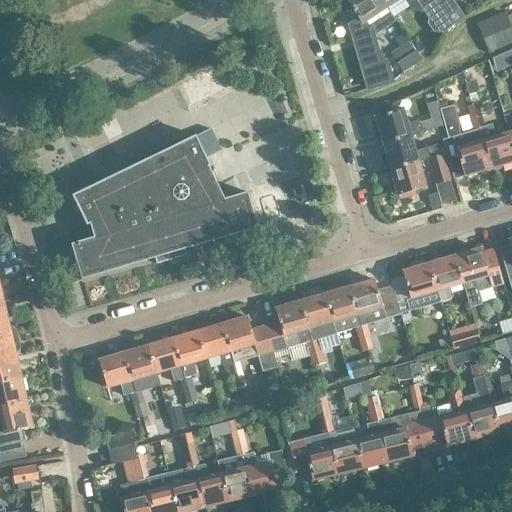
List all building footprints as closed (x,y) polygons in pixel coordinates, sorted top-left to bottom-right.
[(370,89),(393,83),(387,61),(381,63),(369,22),(378,16),(380,17),(390,24),(395,21),(386,8),(381,0),(345,0),(359,22),(352,27),(355,40),(354,41),(356,49),(358,48),(370,89)] [(381,0),(386,8),(398,0),(404,0),(408,5),(420,8),(428,19),(427,24),(433,32),(441,34),(442,36),(453,28),(433,0),(381,0)] [(433,0),(453,28),(463,21),(450,0),(433,0)] [(510,29),(506,19),(504,16),(478,27),(483,40),(510,29)] [(511,33),(510,29),(483,40),(489,53),(511,43),(511,33)] [(429,57),(420,43),(413,47),(416,52),(422,61),(429,57)] [(397,65),(403,75),(422,63),(415,53),(397,65)] [(406,87),(427,74),(421,66),(401,78),(406,87)] [(472,106),(477,104),(480,103),(477,95),(469,98),(472,106)] [(470,120),(481,116),(477,104),(472,106),(469,98),(465,99),(467,107),(466,108),(470,120)] [(441,116),(444,127),(445,127),(448,140),(442,141),(454,180),(464,178),(491,170),(479,130),(473,132),(460,136),(460,126),(454,106),(440,110),(442,116),(441,116)] [(382,146),(411,137),(416,135),(444,127),(441,116),(431,119),(432,120),(420,123),(419,120),(407,124),(403,111),(374,119),(375,123),(371,124),(374,136),(379,135),(382,146)] [(511,163),(511,145),(509,134),(496,138),(492,125),(485,127),(481,116),(470,120),(473,132),(479,130),(491,170),(511,163)] [(210,130),(196,137),(206,159),(221,152),(210,130)] [(72,197),(87,227),(90,226),(94,240),(81,244),(80,243),(71,246),(82,282),(91,279),(90,278),(155,259),(157,266),(186,257),(184,250),(212,242),(214,249),(244,240),(242,233),(248,231),(249,232),(258,230),(248,194),(238,197),(239,198),(225,202),(209,169),(210,168),(206,159),(196,137),(182,144),(180,139),(137,159),(140,164),(72,197)] [(390,172),(418,163),(429,160),(443,156),(440,145),(415,151),(411,137),(382,146),(383,149),(378,150),(382,162),(386,161),(390,172)] [(443,156),(429,160),(437,186),(451,182),(443,156)] [(418,163),(390,172),(391,175),(386,176),(389,188),(394,187),(397,198),(426,190),(418,163)] [(455,258),(463,286),(470,309),(482,305),(478,292),(503,285),(493,250),(482,254),(481,251),(455,258)] [(463,286),(455,258),(429,266),(440,303),(451,300),(448,290),(463,286)] [(410,312),(440,303),(429,266),(403,273),(404,278),(391,281),(403,323),(412,321),(410,312)] [(350,289),(361,329),(367,327),(367,325),(371,324),(368,314),(383,310),(384,315),(398,311),(391,287),(377,291),(375,282),(350,289)] [(324,296),(333,324),(336,334),(355,329),(359,342),(371,339),(367,327),(361,329),(350,289),(324,296)] [(300,303),(308,331),(333,324),(324,296),(300,303)] [(311,340),(308,331),(300,303),(275,311),(278,321),(264,325),(273,355),(274,355),(289,350),(291,358),(302,355),(300,345),(305,344),(309,357),(322,353),(318,338),(311,340)] [(0,330),(9,329),(3,304),(0,304),(0,330)] [(273,355),(264,325),(251,329),(247,318),(222,326),(230,353),(234,365),(240,363),(258,357),(262,373),(278,368),(274,355),(273,355)] [(480,343),(475,324),(448,332),(454,351),(480,343)] [(243,375),(240,363),(234,365),(230,353),(222,326),(198,333),(206,360),(220,356),(223,368),(228,366),(231,379),(243,375)] [(0,356),(15,353),(12,342),(16,341),(18,339),(16,331),(13,329),(9,330),(9,329),(0,330),(0,356)] [(174,340),(182,367),(185,379),(191,377),(197,375),(193,364),(206,360),(198,333),(174,340)] [(505,403),(492,407),(499,434),(511,430),(511,337),(509,339),(511,348),(511,367),(509,368),(511,377),(511,383),(500,386),(505,403)] [(374,350),(371,339),(359,342),(362,353),(363,353),(368,352),(374,350)] [(149,347),(157,375),(170,371),(174,383),(179,381),(183,393),(194,389),(191,377),(185,379),(182,367),(174,340),(149,347)] [(157,375),(149,347),(124,354),(135,393),(141,391),(161,386),(157,375)] [(479,359),(476,349),(451,357),(454,367),(479,359)] [(0,383),(21,379),(15,353),(0,356),(0,383)] [(322,353),(309,357),(312,368),(326,364),(322,353)] [(135,393),(124,354),(99,362),(107,389),(120,385),(123,397),(130,395),(133,407),(145,404),(141,391),(135,393)] [(348,364),(352,379),(374,373),(370,358),(348,364)] [(465,414),(473,442),(499,434),(492,407),(479,364),(469,367),(473,380),(472,380),(481,410),(465,414)] [(243,375),(231,379),(235,391),(247,388),(243,375)] [(21,379),(0,383),(0,410),(27,404),(21,379)] [(371,399),(367,381),(359,384),(363,396),(364,400),(371,399)] [(473,442),(465,414),(458,388),(449,390),(457,417),(440,421),(439,420),(436,421),(431,406),(419,410),(420,415),(426,440),(430,452),(447,448),(448,449),(473,442)] [(186,405),(187,404),(198,401),(194,389),(183,393),(186,405)] [(381,412),(377,397),(371,399),(364,400),(368,415),(370,414),(380,412),(381,412)] [(332,424),(327,403),(320,404),(322,413),(316,415),(319,427),(330,424),(332,424)] [(32,429),(27,404),(0,410),(0,414),(7,445),(0,447),(0,463),(26,457),(20,432),(32,429)] [(148,416),(145,404),(133,407),(137,419),(148,416)] [(322,413),(320,404),(314,406),(316,415),(322,413)] [(173,432),(182,430),(177,411),(169,413),(173,432)] [(356,443),(363,470),(388,464),(378,423),(383,421),(380,412),(370,414),(373,424),(367,426),(371,439),(356,443)] [(426,440),(420,415),(408,419),(414,444),(426,440)] [(378,423),(388,464),(413,458),(406,431),(394,434),(390,419),(383,421),(378,423)] [(338,476),(331,449),(328,436),(333,434),(330,424),(319,427),(321,436),(315,437),(319,452),(307,455),(305,445),(291,448),(298,473),(309,471),(312,483),(338,476)] [(328,436),(331,449),(338,476),(363,470),(356,443),(353,429),(333,434),(328,436)] [(108,452),(133,444),(137,443),(133,431),(105,439),(108,452)] [(455,464),(511,447),(511,434),(451,453),(455,464)] [(178,436),(181,447),(187,445),(187,444),(186,444),(184,435),(178,436)] [(246,444),(244,435),(231,439),(233,447),(245,444),(246,444)] [(184,459),(197,456),(193,442),(187,444),(187,445),(181,447),(184,459)] [(132,459),(137,457),(133,444),(108,452),(112,466),(123,463),(133,461),(132,459)] [(222,476),(228,503),(252,497),(242,458),(248,457),(245,444),(233,447),(236,457),(217,462),(221,476),(222,476)] [(278,491),(275,479),(288,475),(282,451),(255,458),(254,452),(249,454),(246,444),(245,444),(248,457),(242,458),(252,497),(278,491)] [(431,455),(416,459),(419,472),(434,468),(431,455)] [(143,456),(137,457),(143,480),(149,478),(146,468),(143,456)] [(181,471),(168,474),(172,488),(177,511),(193,511),(194,511),(203,509),(196,482),(193,468),(199,466),(197,456),(184,459),(187,470),(181,471)] [(132,459),(133,461),(123,463),(128,484),(143,480),(137,457),(132,459)] [(199,466),(193,468),(196,482),(203,509),(228,503),(222,476),(221,476),(208,479),(205,465),(199,466)] [(33,480),(31,469),(12,472),(14,484),(33,480)] [(149,478),(143,480),(146,494),(150,511),(177,511),(172,488),(168,474),(149,478)] [(128,484),(119,486),(122,500),(121,500),(124,511),(150,511),(146,494),(143,480),(128,484)] [(29,481),(17,483),(19,490),(30,488),(29,481)] [(44,511),(44,505),(41,491),(30,493),(32,511),(44,511)]
